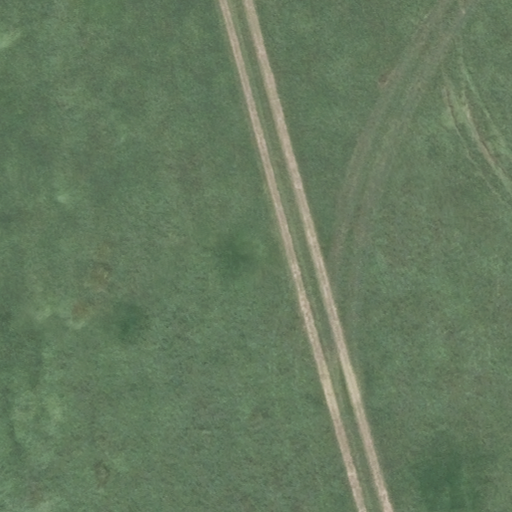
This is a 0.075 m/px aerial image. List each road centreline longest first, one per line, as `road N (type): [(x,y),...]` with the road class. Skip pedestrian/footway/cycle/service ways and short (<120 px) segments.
road 1 (unknown): [(511,121),(30,0)]
road 2 (unknown): [(0,289),(65,8)]
